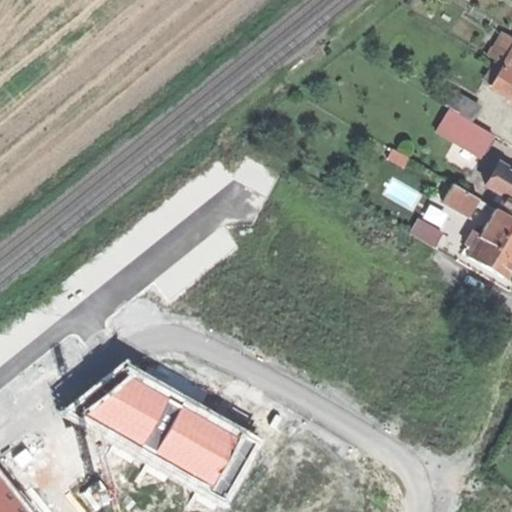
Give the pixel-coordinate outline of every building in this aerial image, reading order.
[(511,55),(508,53),(499,69),(511,75),(511,55)] [(493,65),(488,74),(494,77),(499,69),(493,65)] [(488,89),(511,102),(511,75),(499,69),(494,77),(489,87),(488,89)] [(483,83),(489,87),(494,77),(488,74),(483,83)] [(444,109),(467,122),(474,110),(450,97),(444,109)] [(479,162),(491,141),(467,127),(454,148),(479,162)] [(402,172),(408,162),(391,152),(385,162),(402,172)] [(495,192),(504,198),(511,184),(502,179),(495,192)] [(504,198),(495,214),(511,223),(511,183),(511,184),(504,198)] [(439,193),(445,196),(450,188),(444,184),(439,193)] [(473,208),(476,202),(450,188),(445,196),(441,203),(467,218),(473,208)] [(484,207),(476,202),(473,208),(480,212),(484,207)] [(422,210),(415,222),(439,235),(446,223),(422,210)] [(465,260),(504,282),(511,267),(511,223),(495,214),(492,212),(477,239),(469,235),(462,248),(470,252),(465,260)] [(407,237),(430,250),(439,235),(415,222),(407,237)] [(222,502),(252,441),(122,368),(63,415),(222,502)] [(0,511),(25,511),(0,481),(0,511)]
